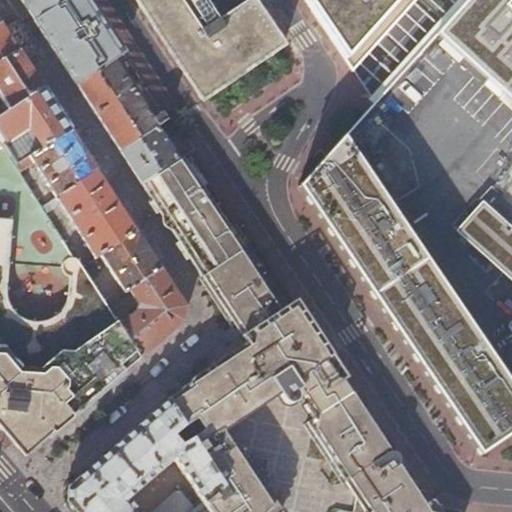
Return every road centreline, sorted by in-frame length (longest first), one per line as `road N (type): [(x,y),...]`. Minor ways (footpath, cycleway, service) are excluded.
road 1 (residential): [(9,495),(211,332),(1,0)]
road 2 (residential): [(119,0),(450,477),(511,490)]
road 3 (unknown): [(321,87),(505,335)]
